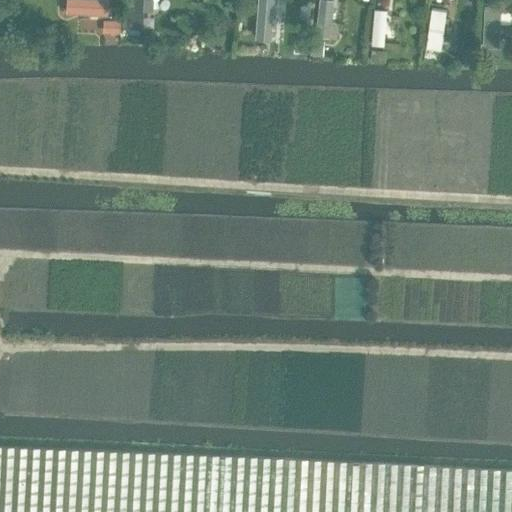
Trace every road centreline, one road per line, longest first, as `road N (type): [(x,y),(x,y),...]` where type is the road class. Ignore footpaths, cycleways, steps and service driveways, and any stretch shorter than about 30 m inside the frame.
road 1 (track): [(511,198),(0,170)]
road 2 (track): [(0,252),(511,278)]
road 3 (track): [(511,356),(0,346)]
